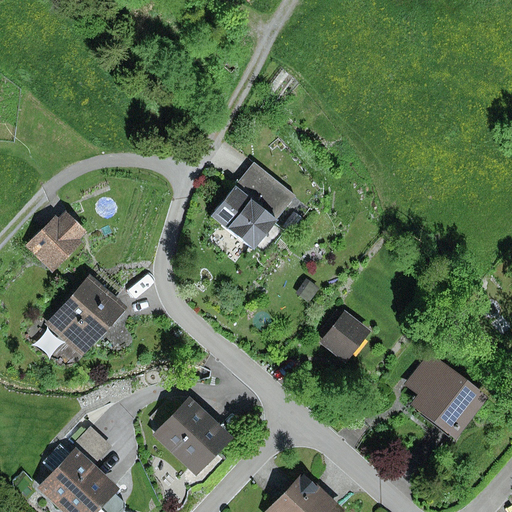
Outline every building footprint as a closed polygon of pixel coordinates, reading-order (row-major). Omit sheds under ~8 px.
[(294,196),(252,163),(209,217),(252,250),(294,196)] [(93,238),(64,211),(27,250),(56,277),(93,238)] [(123,308),(87,277),(47,323),(84,354),(123,308)] [(305,279),(295,294),(307,303),(318,288),(305,279)] [(370,331),(343,310),(319,341),(346,362),(370,331)] [(484,397),(429,354),(404,385),(415,394),(407,404),(450,439),(484,397)] [(225,437),(185,400),(182,404),(176,399),(167,400),(151,418),(160,426),(152,435),(193,472),(225,437)] [(73,448),(92,465),(110,446),(88,425),(69,445),(73,448)] [(92,465),(73,448),(35,489),(59,511),(94,511),(116,488),(92,465)] [(301,474),(264,511),(340,511),(341,511),(301,474)]
